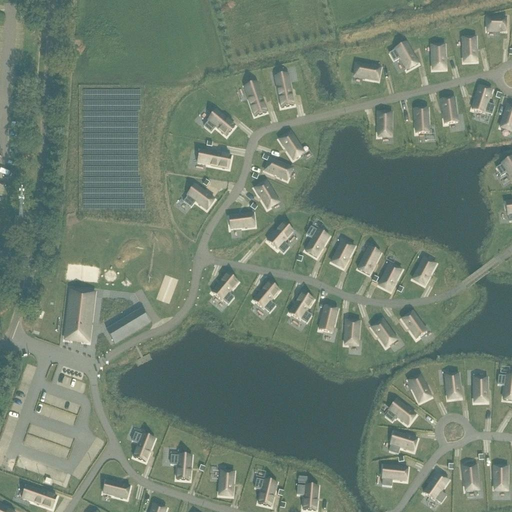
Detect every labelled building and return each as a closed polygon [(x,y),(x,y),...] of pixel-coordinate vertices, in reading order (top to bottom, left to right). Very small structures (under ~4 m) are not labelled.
[(487,20),(487,33),(505,33),(505,20),(487,20)] [(475,39),(462,39),(464,64),(476,63),(475,39)] [(395,52),(389,55),(393,63),(400,60),(400,61),(400,60),(407,72),(418,66),(411,53),(406,44),(394,51),(395,52)] [(444,46),(431,47),(433,71),(445,71),(444,46)] [(356,65),(354,78),(378,82),(380,70),(356,65)] [(287,76),(274,79),(278,93),(281,110),(294,107),(290,91),(287,76)] [(256,84),(244,88),(254,118),(266,114),(256,84)] [(475,100),(472,111),(484,115),(485,114),(491,116),(494,107),(487,105),(491,92),(479,88),(475,100)] [(454,100),(441,101),(443,114),(444,125),(457,124),(456,113),(454,100)] [(511,107),(507,106),(500,129),(511,132),(511,107)] [(427,110),(414,111),(415,124),(416,135),(429,134),(428,124),(427,110)] [(208,123),(204,128),(211,134),(215,129),(226,138),(234,128),(216,112),(207,122),(208,123)] [(378,114),(378,138),(391,139),(391,114),(378,114)] [(290,134),(279,141),(293,162),(303,154),(290,134)] [(200,152),(197,165),(228,171),(231,158),(200,152)] [(502,166),(496,170),(501,177),(507,174),(511,181),(511,158),(501,165),(502,166)] [(270,161),(264,173),(287,182),(292,171),(270,161)] [(266,183),(254,190),(267,211),(278,204),(266,183)] [(188,198),(184,203),(191,209),(195,203),(207,211),(214,201),(195,187),(187,197),(188,198)] [(253,215),(229,218),(230,231),(255,228),(253,215)] [(284,225),(267,243),(277,252),(278,251),(283,255),(289,249),(284,244),(293,233),(284,225)] [(312,240),(305,253),(316,259),(329,238),(318,232),(317,233),(311,229),(306,237),(312,240)] [(343,242),(332,264),(343,270),(354,248),(343,242)] [(369,249),(357,271),(369,277),(380,255),(369,249)] [(424,260),(413,281),(424,287),(436,265),(424,260)] [(390,266),(379,287),(390,293),(401,271),(390,266)] [(188,289),(191,274),(184,272),(181,287),(188,289)] [(228,276),(212,294),(222,303),(223,302),(228,306),(234,299),(228,295),(238,284),(228,276)] [(141,299),(147,286),(136,281),(130,295),(141,299)] [(269,284),(253,303),(263,311),(264,310),(269,315),(275,308),(270,303),(279,292),(269,284)] [(70,292),(64,341),(89,344),(91,324),(94,298),(94,295),(70,292)] [(302,295),(289,315),(300,322),(301,321),(307,325),(311,317),(306,314),(313,302),(302,295)] [(175,303),(164,313),(169,318),(180,309),(175,303)] [(325,308),(319,332),(332,335),(337,311),(325,308)] [(141,311),(106,331),(114,344),(114,345),(149,324),(141,311)] [(412,314),(402,321),(416,341),(427,333),(412,314)] [(346,322),(344,346),(357,347),(359,323),(346,322)] [(382,322),(372,329),(386,349),(396,342),(382,322)] [(458,375),(445,377),(448,401),(461,399),(458,375)] [(420,376),(408,382),(419,404),(431,399),(420,376)] [(499,377),(497,386),(505,387),(504,389),(503,401),(511,402),(511,377),(506,377),(506,378),(499,377)] [(487,379),(474,380),(474,404),(487,404),(487,379)] [(389,413),(385,418),(392,424),(396,418),(398,419),(407,427),(416,417),(406,409),(396,401),(388,412),(389,413)] [(391,446),(389,453),(398,456),(400,449),(413,453),(417,441),(404,437),(394,433),(390,446),(391,446)] [(132,442),(132,443),(136,445),(138,445),(133,459),(145,463),(151,450),(154,441),(142,436),(142,437),(135,434),(132,442)] [(171,457),(170,466),(178,467),(176,481),(189,482),(191,468),(191,458),(178,456),(178,458),(171,457)] [(383,467),(382,480),(383,480),(382,487),(391,488),(392,481),(406,483),(407,469),(394,468),(383,467)] [(476,467),(463,468),(465,492),(478,491),(476,467)] [(494,468),(494,492),(507,492),(507,468),(494,468)] [(221,473),(219,497),(232,498),(234,474),(221,473)] [(431,484),(423,494),(434,502),(435,501),(441,505),(446,498),(440,493),(441,492),(448,482),(438,474),(431,484)] [(257,481),(254,490),(261,491),(258,505),(271,508),(274,495),(277,485),(264,481),(263,483),(257,481)] [(106,482),(103,495),(114,498),(127,501),(130,488),(117,485),(106,482)] [(298,487),(297,496),(304,497),(303,511),(312,511),(315,511),(317,502),(317,500),(317,498),(318,488),(305,487),(305,488),(298,487)] [(26,488),(22,500),(34,504),(46,508),(52,510),(56,498),(38,492),(26,488)]
